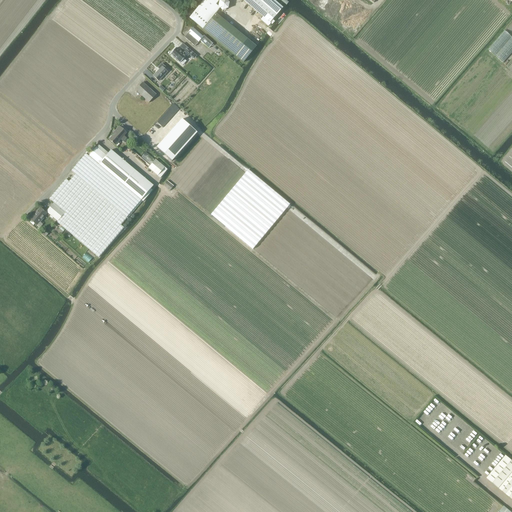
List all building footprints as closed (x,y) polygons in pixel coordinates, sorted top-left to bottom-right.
[(189,18),(243,62),(256,47),(216,14),(220,9),(216,5),(219,0),(203,0),(204,0),(189,18)] [(242,0),(249,5),(263,17),(260,20),(268,26),(271,23),(272,25),(275,22),(273,20),(283,7),(274,0),(242,0)] [(200,41),(209,48),(213,44),(204,36),(203,37),(192,28),(184,37),(195,46),(200,41)] [(186,47),(184,49),(192,57),(194,54),(186,47)] [(176,48),(170,55),(180,63),(184,59),(185,60),(189,55),(183,50),(181,52),(180,51),(176,48)] [(168,72),(165,69),(166,68),(162,64),(158,68),(159,69),(153,76),(159,81),(168,72)] [(143,82),(135,90),(149,103),(156,95),(143,82)] [(182,119),(156,148),(172,161),(197,133),(182,119)] [(109,140),(115,146),(121,140),(123,142),(126,138),(124,136),(127,133),(119,126),(117,129),(118,130),(109,140)] [(46,212),(58,222),(57,222),(99,258),(101,256),(124,229),(120,225),(127,218),(127,219),(142,201),(143,202),(152,190),(151,190),(154,187),(111,150),(106,155),(94,145),(86,154),(85,153),(71,171),(75,175),(69,182),(66,179),(49,199),(54,203),(46,212)] [(141,158),(150,165),(148,168),(160,178),(167,170),(155,160),(146,152),(141,158)] [(167,181),(163,186),(169,191),(173,186),(167,181)] [(38,211),(30,220),(36,225),(40,228),(43,225),(40,223),(43,218),(42,217),(43,216),(46,213),(40,208),(38,211)] [(511,460),(506,455),(486,478),(511,499),(511,460)]
